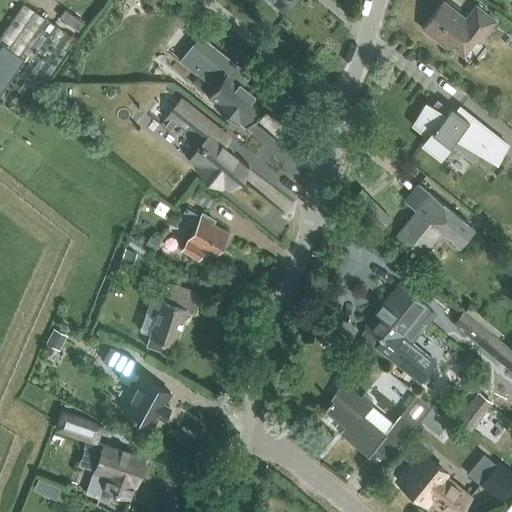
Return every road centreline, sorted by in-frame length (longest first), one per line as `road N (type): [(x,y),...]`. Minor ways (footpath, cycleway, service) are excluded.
road 1 (unclassified): [(241,434),(341,115)]
road 2 (unclassified): [(341,115),(205,0)]
road 3 (residential): [(353,511),(287,458),(241,434)]
road 4 (unclassified): [(341,115),(379,0)]
